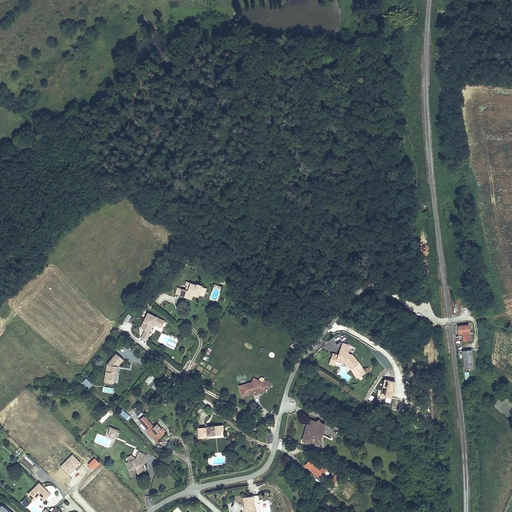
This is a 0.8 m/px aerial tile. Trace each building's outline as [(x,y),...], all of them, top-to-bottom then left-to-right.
[(186,287),(183,286),(182,291),(186,293),(185,295),(193,297),(195,293),(196,290),(202,292),(206,293),(209,286),(204,284),(204,283),(199,281),(198,283),(189,280),(188,283),(191,283),(189,288),(186,287)] [(182,291),(183,286),(179,285),(177,292),(185,295),(186,293),(182,291)] [(142,336),(147,338),(155,322),(162,326),(165,320),(149,312),(142,324),(145,325),(144,328),(146,329),(142,336)] [(301,341),(297,338),(292,343),(296,346),(301,341)] [(345,358),(351,363),(358,356),(350,349),(346,348),(348,340),(339,338),(337,347),(340,348),(339,353),(336,352),(330,350),(329,356),(335,358),(340,360),(341,358),(345,358)] [(470,351),(461,352),(463,369),(472,368),(470,351)] [(107,362),(104,377),(112,379),(114,371),(115,372),(117,367),(115,367),(116,365),(118,365),(123,359),(117,352),(107,362)] [(144,381),(149,384),(155,377),(150,373),(144,381)] [(243,393),(253,390),(251,387),(254,386),(257,388),(258,389),(261,386),(264,387),(265,384),(269,384),(271,380),(265,377),(263,380),(253,375),(251,380),(248,380),(240,383),(243,393)] [(89,388),(92,382),(85,378),(82,385),(89,388)] [(127,421),(131,417),(122,408),(118,412),(127,421)] [(304,429),(300,428),(297,437),(304,440),(305,437),(312,440),(315,431),(318,431),(321,422),(308,417),(306,421),(304,429)] [(150,435),(157,441),(165,433),(162,431),(164,429),(157,424),(155,427),(145,418),(143,419),(142,418),(139,422),(151,434),(150,435)] [(199,429),(199,437),(209,436),(209,434),(220,433),(220,429),(219,424),(208,426),(208,428),(199,429)] [(116,436),(119,429),(111,426),(108,433),(116,436)] [(76,468),(82,463),(72,453),(60,466),(71,477),(78,470),(76,468)] [(130,468),(135,478),(148,473),(147,469),(145,464),(146,463),(147,464),(148,463),(149,464),(151,458),(144,454),(142,453),(139,461),(133,463),(130,468)] [(95,469),(99,461),(93,458),(89,466),(95,469)] [(309,468),(320,478),(328,469),(317,460),(309,468)] [(28,496),(34,502),(38,498),(40,496),(46,501),(51,496),(40,485),(28,496)] [(263,511),(262,496),(251,497),(253,511),(263,511)]
